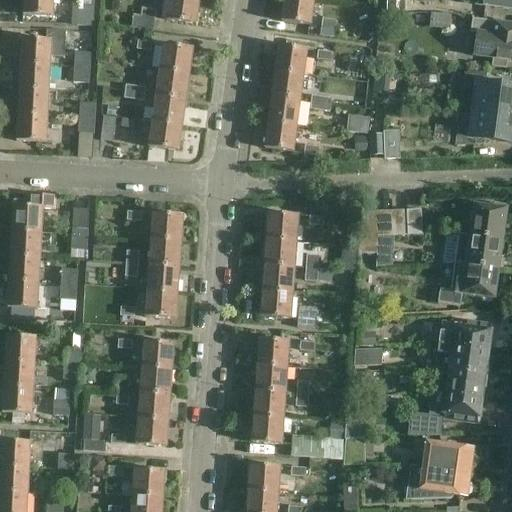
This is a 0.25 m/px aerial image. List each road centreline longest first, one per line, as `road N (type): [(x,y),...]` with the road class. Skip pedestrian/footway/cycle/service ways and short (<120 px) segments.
road 1 (residential): [(201,511),(221,184)]
road 2 (residential): [(221,184),(0,170)]
road 3 (residential): [(221,184),(246,0)]
